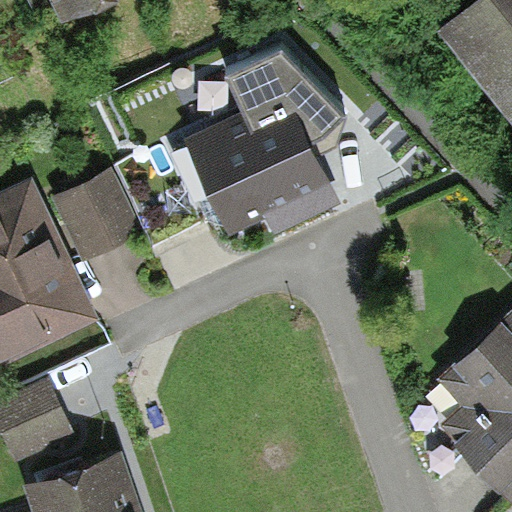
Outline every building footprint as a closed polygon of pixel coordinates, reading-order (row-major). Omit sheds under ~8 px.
[(40,0),(48,16),(86,0),(40,0)] [(511,0),(454,0),(440,12),(511,99),(511,0)] [(275,50),(204,83),(230,138),(172,165),(217,258),(320,208),(294,154),(359,123),(275,50)] [(104,183),(56,204),(82,262),(130,241),(104,183)] [(0,365),(93,327),(36,189),(0,204),(0,365)] [(461,404),(441,423),(510,500),(511,498),(511,314),(439,380),(461,404)] [(49,376),(0,399),(0,428),(17,462),(77,432),(49,376)] [(139,511),(123,464),(27,496),(32,511),(139,511)]
